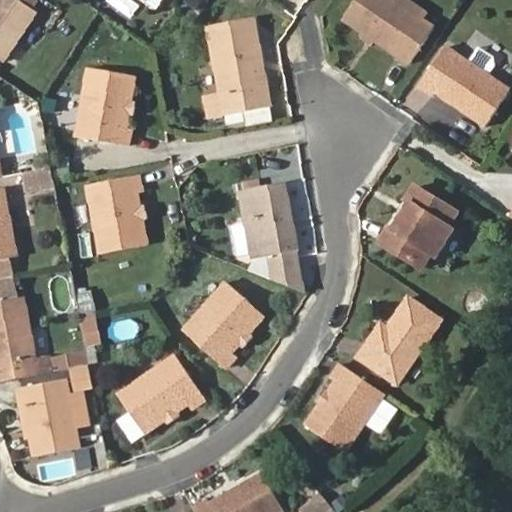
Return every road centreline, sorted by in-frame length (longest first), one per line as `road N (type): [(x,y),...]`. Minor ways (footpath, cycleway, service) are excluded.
road 1 (residential): [(70,511),(186,473),(272,403),(311,341),(342,256),(329,125)]
road 2 (residential): [(181,150),(329,125)]
